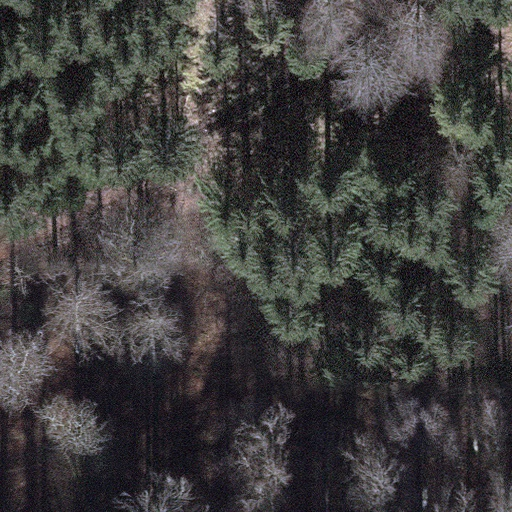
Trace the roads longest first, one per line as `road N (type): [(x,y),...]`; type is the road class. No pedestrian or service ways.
road 1 (track): [(511,333),(0,454)]
road 2 (track): [(427,0),(0,242)]
